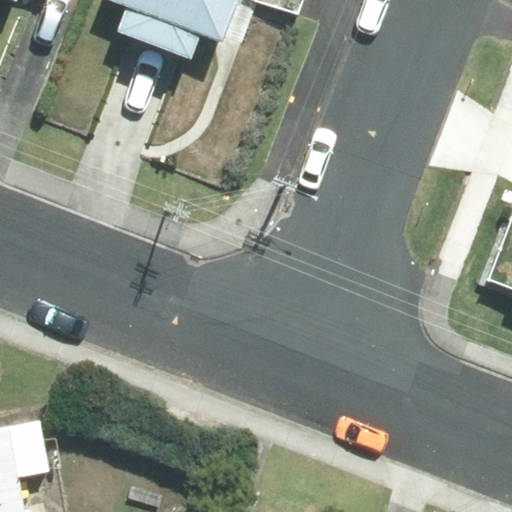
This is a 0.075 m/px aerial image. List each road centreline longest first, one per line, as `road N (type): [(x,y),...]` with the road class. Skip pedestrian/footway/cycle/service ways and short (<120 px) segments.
road 1 (residential): [(429,0),(291,349)]
road 2 (residential): [(0,237),(291,349)]
road 3 (residential): [(291,349),(511,434)]
